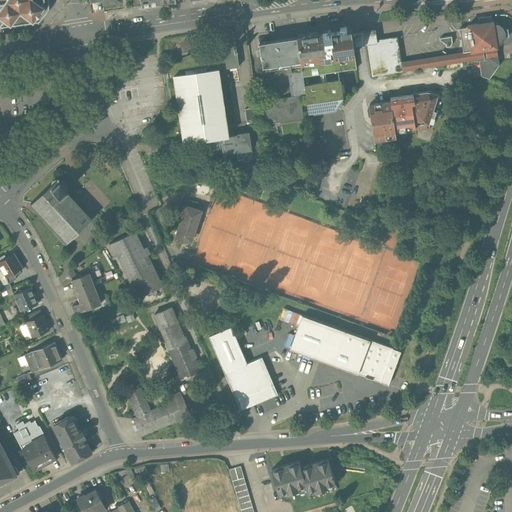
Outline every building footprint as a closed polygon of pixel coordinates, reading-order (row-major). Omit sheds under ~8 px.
[(0,0),(0,26),(40,21),(47,11),(32,0),(0,0)] [(32,0),(47,11),(49,8),(48,0),(32,0)] [(479,24),(467,25),(468,27),(459,29),(463,52),(496,47),(496,44),(500,44),(502,42),(504,40),(504,38),(505,36),(508,35),(508,36),(508,32),(507,28),(506,28),(507,29),(504,29),(503,27),(501,25),(499,24),(497,23),(493,24),(492,21),(491,18),(486,18),(486,16),(478,18),(479,24)] [(324,33),(297,36),(302,71),(303,76),(320,74),(325,73),(357,69),(351,33),(347,33),(347,29),(324,33)] [(361,31),(351,33),(354,46),(363,45),(367,44),(367,41),(377,40),(375,29),(361,31)] [(377,43),(367,44),(372,76),(478,59),(478,58),(488,57),(499,65),(496,47),(463,52),(401,62),(399,49),(397,36),(377,40),(377,43)] [(451,36),(440,38),(440,40),(446,44),(446,47),(450,47),(452,42),(451,36)] [(297,37),(268,41),(259,43),(263,66),(290,62),(291,66),(287,67),(288,73),(302,71),(297,37)] [(218,57),(169,64),(170,72),(171,77),(175,77),(185,142),(203,140),(229,136),(219,70),(239,67),(236,46),(217,49),(218,57)] [(488,57),(478,58),(478,59),(481,77),(482,77),(489,79),(499,65),(488,57)] [(302,71),(288,73),(291,97),(306,95),(305,86),(303,76),(302,71)] [(322,84),(305,86),(306,95),(306,99),(308,112),(334,108),(343,97),(340,81),(326,83),(325,73),(320,74),(322,84)] [(427,91),(416,93),(416,94),(413,95),(414,102),(412,102),(415,126),(431,123),(431,119),(438,95),(427,91)] [(291,97),(262,102),(265,118),(277,116),(278,119),(280,119),(280,123),(303,119),(300,100),(306,99),(306,95),(291,97)] [(413,95),(390,98),(391,101),(395,130),(415,127),(415,126),(412,102),(414,102),(413,95)] [(391,101),(369,104),(374,139),(396,136),(395,130),(391,101)] [(257,107),(246,109),(248,121),(259,120),(257,107)] [(261,132),(250,133),(252,151),(237,153),(238,162),(265,158),(261,132)] [(229,136),(203,140),(205,154),(211,153),(211,156),(237,153),(252,151),(250,133),(229,136)] [(62,181),(60,179),(59,180),(55,179),(53,180),(52,181),(51,184),(31,203),(33,205),(32,206),(33,208),(34,207),(37,211),(38,213),(39,212),(41,215),(41,214),(59,233),(64,239),(67,242),(76,233),(77,233),(79,231),(80,230),(81,229),(82,228),(92,219),(84,210),(66,192),(69,189),(68,187),(67,185),(64,182),(62,180),(62,181)] [(198,203),(187,200),(186,205),(197,208),(198,203)] [(186,205),(174,240),(182,242),(189,241),(199,209),(197,208),(186,205)] [(135,232),(109,244),(115,257),(118,256),(133,286),(137,284),(143,296),(163,286),(148,255),(150,253),(147,247),(143,249),(135,232)] [(14,253),(0,260),(0,265),(7,277),(14,273),(15,276),(22,272),(20,269),(23,268),(14,253)] [(89,273),(71,280),(81,302),(72,306),(75,314),(101,304),(89,273)] [(32,287),(14,295),(21,311),(39,304),(32,287)] [(184,336),(171,307),(154,314),(160,328),(161,328),(169,348),(182,379),(200,371),(185,336),(184,336)] [(285,307),(282,318),(289,321),(292,310),(285,307)] [(43,314),(20,324),(27,340),(50,330),(43,314)] [(297,314),(289,337),(293,339),(302,316),(297,314)] [(401,351),(302,315),(290,349),(320,360),(327,341),(365,355),(387,363),(395,366),(401,351)] [(232,326),(209,336),(240,410),(277,394),(262,357),(247,363),(232,326)] [(365,355),(327,341),(320,360),(358,374),(359,371),(365,355)] [(55,342),(25,355),(26,355),(29,363),(28,364),(32,372),(62,359),(55,342)] [(387,363),(365,355),(359,371),(381,379),(387,363)] [(381,379),(380,382),(388,385),(395,366),(387,363),(381,379)] [(28,373),(17,378),(20,384),(31,379),(28,373)] [(151,411),(141,387),(127,393),(137,417),(133,419),(140,436),(191,415),(181,392),(167,398),(169,403),(151,411)] [(40,410),(34,414),(39,424),(45,421),(40,410)] [(72,416),(54,425),(65,446),(83,437),(84,439),(86,438),(83,431),(80,432),(72,416)] [(37,426),(35,422),(31,424),(30,422),(24,425),(22,421),(16,425),(19,430),(14,433),(34,470),(56,458),(39,427),(37,426)] [(83,437),(65,446),(73,461),(90,451),(84,439),(83,437)] [(12,467),(0,443),(0,485),(13,479),(12,477),(19,473),(15,465),(12,467)] [(301,467),(306,487),(308,492),(316,490),(316,491),(327,488),(327,487),(335,484),(328,459),(301,467)] [(306,487),(301,467),(299,462),(271,470),(279,495),(287,492),(287,493),(299,490),(298,489),(306,487)] [(253,511),(240,466),(229,470),(241,511),(253,511)] [(96,490),(85,495),(84,494),(77,498),(83,511),(100,511),(106,509),(96,490)] [(133,511),(128,501),(118,506),(121,511),(133,511)]
